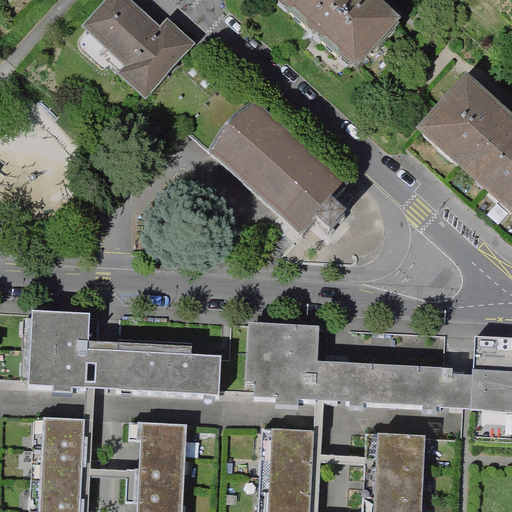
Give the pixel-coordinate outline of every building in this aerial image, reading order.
[(117,0),(79,42),(149,106),(198,52),(169,25),(163,32),(128,0),(117,0)] [(281,0),(355,68),(399,20),(377,0),(281,0)] [(511,119),(468,80),(422,130),(429,137),(511,211),(511,119)] [(352,191),(260,107),(213,157),(307,244),(323,226),(339,241),(356,223),(338,207),(352,191)] [(511,217),(511,211),(429,137),(412,156),(498,233),(511,217)] [(511,217),(498,233),(504,249),(511,251),(511,217)] [(93,322),(36,319),(32,393),(226,403),(228,362),(102,356),(91,355),(93,322)] [(316,367),(318,333),(256,330),(253,395),(263,396),(262,410),(298,412),(298,406),(447,414),(470,415),(511,416),(511,342),(478,341),(476,375),(472,375),(462,374),(451,374),(335,368),(316,367)] [(78,511),(83,425),(43,423),(38,511),(78,511)] [(181,511),(186,432),(143,429),(138,511),(181,511)] [(308,511),(312,438),(265,436),(261,511),(308,511)] [(416,511),(420,441),(373,438),(369,511),(416,511)] [(511,511),(511,447),(420,441),(416,511),(511,511)]
